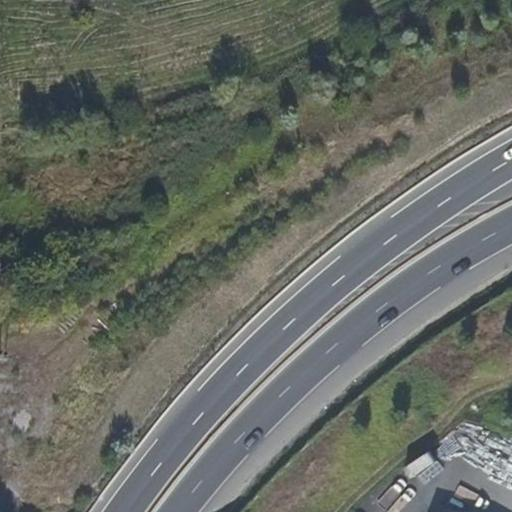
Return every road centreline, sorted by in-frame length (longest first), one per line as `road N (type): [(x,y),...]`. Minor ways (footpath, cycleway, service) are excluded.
road 1 (trunk): [(511,161),(400,234),(302,313),(210,406),(124,511)]
road 2 (trunk): [(179,511),(341,342),(446,263),(511,226)]
